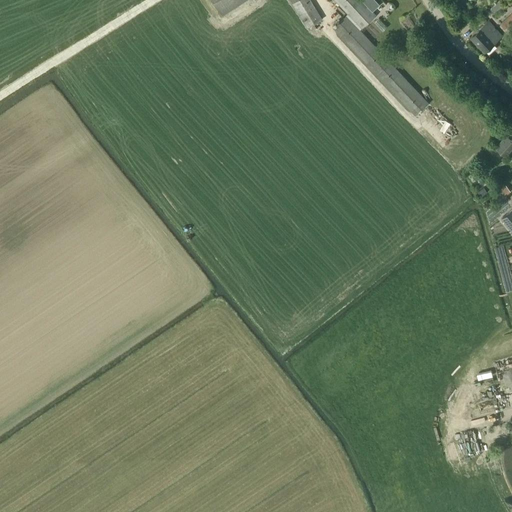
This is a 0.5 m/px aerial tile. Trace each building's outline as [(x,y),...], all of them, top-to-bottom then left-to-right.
[(212,0),(222,15),(244,0),(212,0)] [(323,20),(310,0),(290,0),(307,29),(323,20)] [(334,0),(348,14),(333,28),(415,116),(429,103),(361,30),(377,15),(376,14),(383,8),(374,0),(334,0)] [(508,4),(504,0),(502,0),(501,2),(500,1),(491,9),(496,15),(508,4)] [(380,14),(375,18),(384,27),(388,23),(380,14)] [(511,14),(500,25),(505,30),(508,27),(510,30),(511,28),(511,14)] [(502,35),(489,21),(472,37),(484,51),(502,35)] [(511,149),(511,140),(506,135),(495,147),(506,157),(511,149)] [(503,196),(510,190),(506,184),(499,190),(503,196)] [(484,188),(478,192),(482,197),(488,193),(484,188)] [(498,192),(494,195),(498,200),(502,196),(498,192)] [(511,210),(501,219),(511,231),(511,210)]
